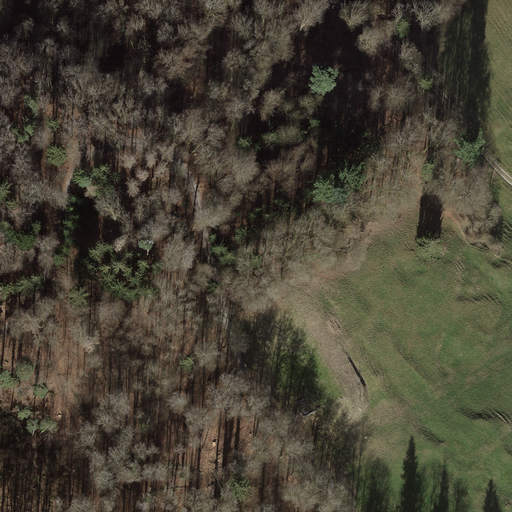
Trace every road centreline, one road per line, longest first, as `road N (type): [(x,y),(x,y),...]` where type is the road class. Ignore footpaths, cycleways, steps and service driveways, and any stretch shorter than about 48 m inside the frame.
road 1 (track): [(347,511),(303,462),(236,352),(191,182),(164,149),(137,141),(106,145),(85,160),(69,182),(45,283),(0,335)]
road 2 (track): [(333,0),(435,91),(511,183)]
